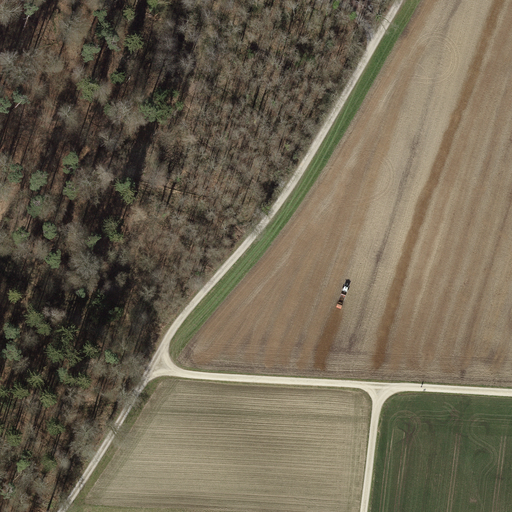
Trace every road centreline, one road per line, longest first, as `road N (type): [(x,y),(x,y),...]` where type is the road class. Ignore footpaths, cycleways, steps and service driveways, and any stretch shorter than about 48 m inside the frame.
road 1 (track): [(398,0),(267,221),(173,329),(154,366)]
road 2 (track): [(154,366),(380,385)]
road 3 (track): [(154,366),(0,263)]
road 4 (track): [(62,511),(154,366)]
road 5 (track): [(511,393),(380,385)]
road 6 (track): [(380,385),(362,511)]
